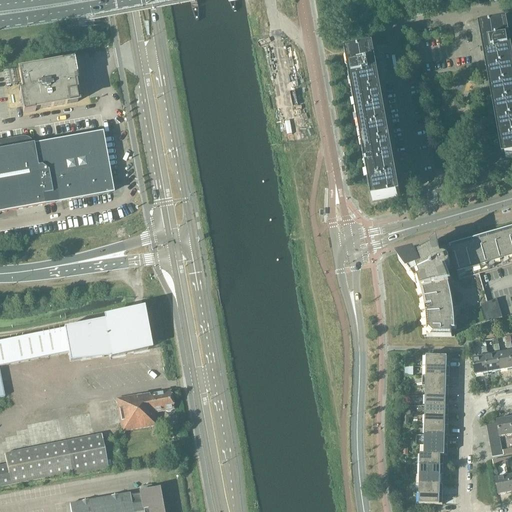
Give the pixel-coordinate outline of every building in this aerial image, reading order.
[(482,29),(506,160),(511,158),(511,50),(507,24),(482,29)] [(373,202),(401,197),(374,49),(348,53),(346,54),(373,202)] [(74,83),(77,83),(73,60),(61,62),(62,64),(19,72),(23,91),(19,92),(23,114),(35,112),(35,110),(77,103),(74,83)] [(0,213),(111,194),(100,136),(34,148),(33,145),(0,151),(0,213)] [(437,243),(431,249),(432,251),(422,256),(421,254),(399,261),(416,284),(418,293),(420,300),(421,307),(423,314),(423,322),(424,330),(424,338),(454,338),(455,332),(502,319),(502,317),(501,318),(500,312),(500,309),(499,309),(498,306),(499,306),(497,301),(488,303),(479,275),(511,265),(511,230),(445,250),(440,251),(438,243),(437,243)] [(110,354),(111,358),(148,350),(141,320),(134,315),(64,329),(64,330),(0,342),(0,398),(4,398),(0,375),(0,367),(68,354),(70,362),(110,354)] [(494,346),(496,355),(497,354),(500,372),(511,369),(511,367),(509,352),(508,353),(500,354),(499,345),(494,346)] [(482,349),(483,357),(485,357),(488,374),(500,372),(497,354),(496,355),(488,356),(486,348),(482,349)] [(485,357),(483,357),(476,358),(474,350),(470,351),(471,360),(472,360),(475,376),(488,374),(485,357)] [(450,368),(450,358),(426,358),(426,368),(450,368)] [(449,378),(450,368),(426,368),(426,378),(449,378)] [(426,378),(426,387),(449,388),(449,378),(426,378)] [(426,387),(425,397),(449,398),(449,388),(426,387)] [(173,411),(170,392),(151,396),(151,394),(116,400),(121,433),(156,427),(154,414),(165,412),(168,413),(173,411)] [(425,397),(425,407),(449,407),(449,398),(425,397)] [(425,417),(448,417),(449,407),(425,407),(425,417)] [(425,417),(425,426),(448,427),(448,417),(425,417)] [(511,435),(511,432),(510,419),(497,421),(497,424),(498,429),(499,435),(500,438),(511,435)] [(425,426),(424,436),(448,437),(448,427),(425,426)] [(5,466),(0,467),(0,487),(71,473),(72,476),(107,469),(100,435),(3,455),(5,466)] [(424,436),(424,446),(448,446),(448,437),(424,436)] [(424,446),(424,455),(424,456),(443,456),(443,457),(447,457),(448,446),(424,446)] [(443,466),(443,457),(424,456),(420,455),(420,466),(443,466)] [(443,476),(443,466),(420,466),(420,475),(443,476)] [(443,486),(443,476),(420,475),(420,485),(443,486)] [(508,477),(495,479),(498,496),(511,494),(508,477)] [(443,496),(443,486),(420,485),(419,495),(443,496)] [(129,494),(69,505),(69,511),(161,511),(157,489),(139,493),(139,495),(129,496),(129,494)] [(442,506),(443,496),(419,495),(419,505),(442,506)]
